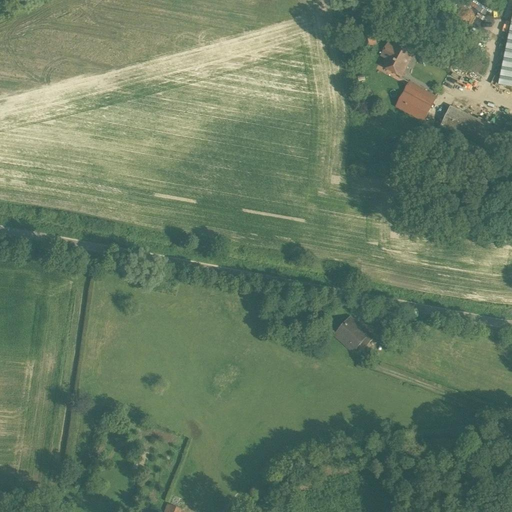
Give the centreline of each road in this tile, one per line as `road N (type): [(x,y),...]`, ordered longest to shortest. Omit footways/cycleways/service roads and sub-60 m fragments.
road 1 (unclassified): [(0,226),(511,319)]
road 2 (unclassified): [(511,408),(313,444),(262,472),(230,511)]
